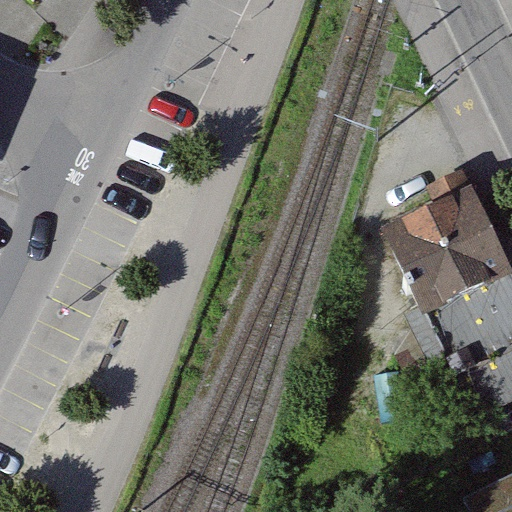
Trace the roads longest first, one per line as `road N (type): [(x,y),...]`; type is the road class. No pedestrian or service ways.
road 1 (residential): [(71,153),(125,82),(163,0)]
road 2 (residential): [(0,315),(71,153)]
